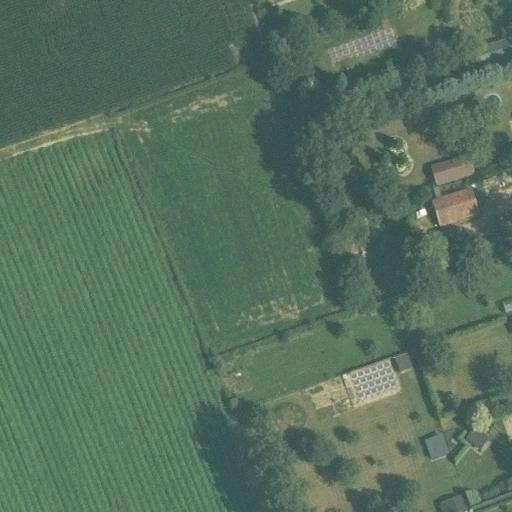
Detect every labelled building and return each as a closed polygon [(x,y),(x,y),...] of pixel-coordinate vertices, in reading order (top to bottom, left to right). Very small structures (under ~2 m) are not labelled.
[(511,46),(510,41),(473,53),(478,71),(511,61),(511,46)] [(413,86),(359,103),(364,118),(418,101),(413,86)] [(430,170),(436,190),(438,190),(475,179),(469,158),(430,170)] [(477,217),(470,194),(432,206),(439,228),(457,223),(460,232),(479,226),(476,217),(477,217)] [(484,438),(475,431),(465,442),(475,450),(484,438)] [(441,439),(426,443),(432,460),(446,456),(441,439)] [(467,511),(463,499),(439,508),(440,511),(467,511)]
